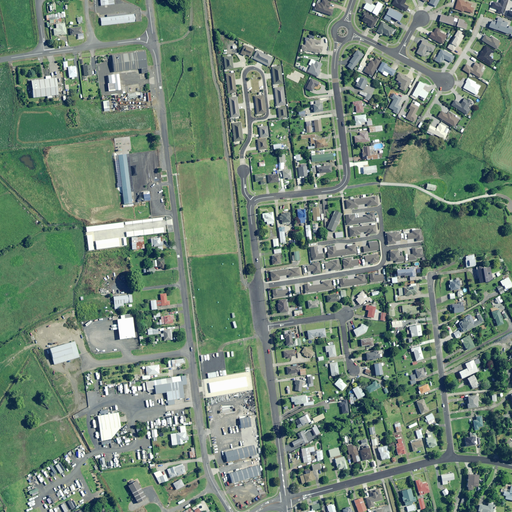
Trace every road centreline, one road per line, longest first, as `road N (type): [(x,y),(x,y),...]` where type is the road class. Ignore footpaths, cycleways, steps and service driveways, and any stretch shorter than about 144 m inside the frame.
road 1 (tertiary): [(150,45),(183,284)]
road 2 (residential): [(338,38),(333,66),(344,181),(252,201)]
road 3 (residential): [(430,276),(451,457)]
road 4 (residential): [(263,325),(286,500)]
road 5 (residential): [(451,457),(286,500)]
road 6 (tertiary): [(191,351),(206,465),(230,511)]
road 7 (residential): [(257,287),(378,269),(384,248)]
road 8 (residential): [(354,370),(341,314),(263,325)]
